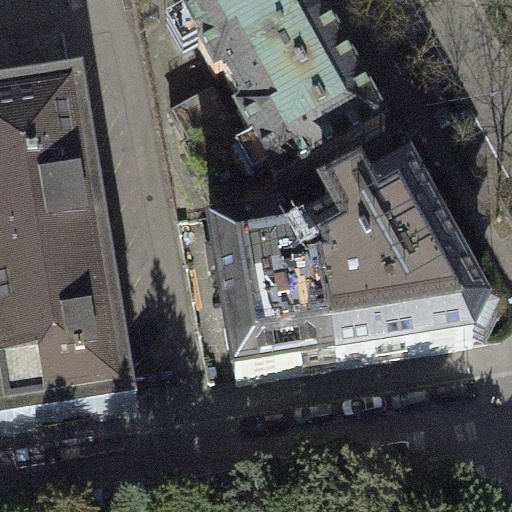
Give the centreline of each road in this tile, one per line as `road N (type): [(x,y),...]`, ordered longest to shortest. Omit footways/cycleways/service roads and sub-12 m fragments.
road 1 (residential): [(494,407),(0,486)]
road 2 (residential): [(511,148),(429,0)]
